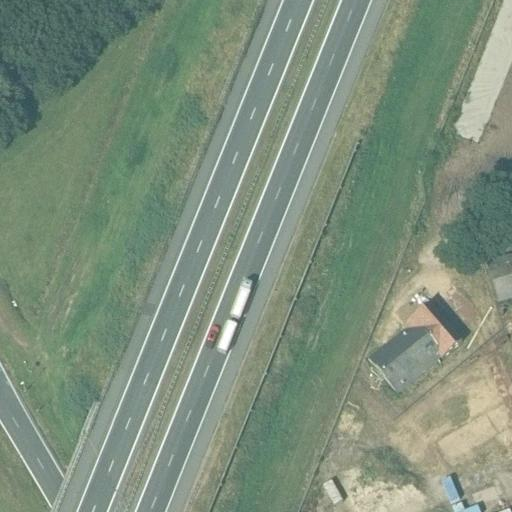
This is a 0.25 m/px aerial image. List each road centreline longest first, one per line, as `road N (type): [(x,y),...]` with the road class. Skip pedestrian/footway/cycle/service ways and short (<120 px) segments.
road 1 (motorway): [(299,0),(91,511)]
road 2 (motorway): [(151,511),(357,0)]
road 3 (track): [(511,222),(446,241),(433,257),(469,311)]
road 4 (motorway): [(68,511),(0,396)]
